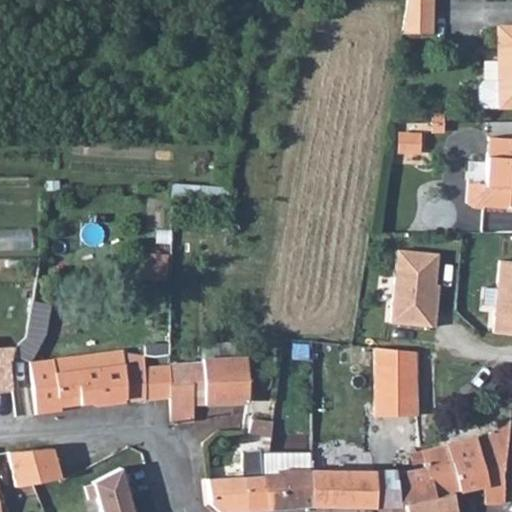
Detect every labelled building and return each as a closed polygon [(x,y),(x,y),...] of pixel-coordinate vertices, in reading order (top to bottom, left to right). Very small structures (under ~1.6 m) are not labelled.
[(434,33),(434,0),(405,0),(403,19),(404,34),(434,33)] [(480,103),(483,107),(511,106),(511,26),(496,27),(498,80),(482,81),(479,86),(480,103)] [(511,136),(489,135),(483,206),(511,206),(511,136)] [(145,276),(168,279),(170,252),(147,250),(145,276)] [(435,254),(395,250),(386,322),(430,327),(432,310),(429,310),(435,254)] [(511,263),(496,262),(488,334),(511,337),(511,263)] [(11,347),(0,346),(0,387),(10,388),(11,347)] [(405,374),(405,347),(375,347),(374,412),(418,413),(419,374),(405,374)] [(58,358),(36,360),(39,395),(54,394),(55,401),(60,400),(61,407),(106,404),(106,407),(130,404),(128,367),(60,371),(58,358)] [(204,362),(204,367),(206,399),(228,398),(226,406),(227,406),(250,405),(247,361),(204,362)] [(146,369),(128,367),(130,404),(148,402),(146,370),(146,369)] [(146,370),(148,402),(156,401),(172,399),(173,422),(194,423),(194,408),(193,400),(206,399),(204,367),(146,370)] [(511,409),(511,393),(503,393),(501,409),(511,409)] [(228,398),(206,399),(207,407),(226,406),(228,398)] [(207,407),(206,399),(193,400),(194,408),(207,407)] [(40,401),(41,412),(62,411),(61,407),(60,400),(55,401),(40,401)] [(254,413),(250,413),(243,411),(241,423),(252,424),(254,413)] [(496,438),(452,450),(463,495),(486,490),(489,508),(506,506),(508,456),(511,424),(498,427),(496,438)] [(452,450),(437,454),(425,457),(427,476),(431,501),(455,497),(463,495),(452,450)] [(62,482),(54,451),(10,456),(17,491),(62,482)] [(265,471),(266,459),(250,457),(248,470),(265,471)] [(416,459),(418,478),(427,476),(425,457),(416,459)] [(106,511),(138,511),(124,470),(91,488),(94,499),(101,497),(106,511)] [(264,480),(265,471),(248,470),(246,480),(264,480)] [(280,511),(312,510),(316,478),(281,476),(281,480),(264,480),(267,511),(280,511)] [(418,478),(398,483),(400,505),(408,504),(410,511),(457,511),(455,497),(431,501),(427,476),(418,478)] [(346,480),(316,478),(312,510),(344,509),(346,480)] [(249,511),(245,480),(211,480),(213,507),(219,511),(249,511)] [(249,511),(267,511),(264,480),(246,480),(245,480),(249,511)] [(376,482),(346,480),(344,509),(378,509),(376,482)] [(398,483),(376,482),(378,509),(400,505),(398,483)]
